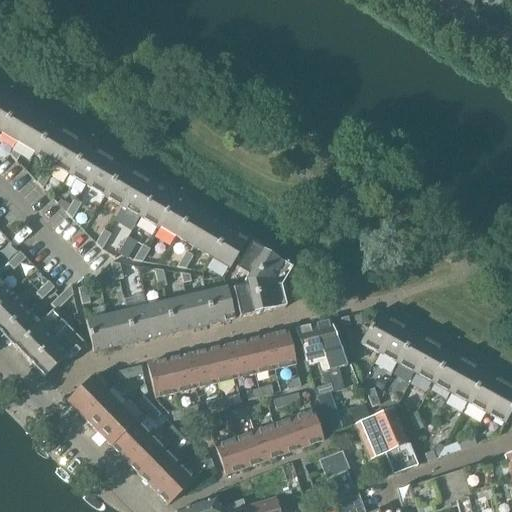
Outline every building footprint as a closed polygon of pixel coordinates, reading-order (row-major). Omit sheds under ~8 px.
[(0,132),(1,133),(17,105),(0,94),(0,132)] [(18,143),(35,115),(17,105),(1,133),(18,143)] [(36,154),(52,126),(35,115),(18,143),(36,154)] [(34,156),(52,166),(70,136),(52,126),(36,154),(34,156)] [(52,166),(69,177),(87,147),(70,136),(52,166)] [(75,180),(87,187),(105,157),(87,147),(69,177),(75,180)] [(14,150),(10,156),(17,163),(22,154),(14,150)] [(87,187),(105,198),(123,168),(105,157),(87,187)] [(105,198),(122,208),(140,178),(123,168),(105,198)] [(41,177),(48,181),(52,174),(44,170),(41,177)] [(48,181),(41,177),(37,184),(43,190),(48,181)] [(69,177),(65,185),(70,188),(75,180),(69,177)] [(122,208),(140,219),(158,189),(140,178),(122,208)] [(157,229),(158,227),(175,199),(158,189),(140,219),(157,229)] [(158,227),(176,238),(193,210),(175,199),(158,227)] [(70,207),(78,211),(81,204),(74,200),(70,207)] [(78,211),(70,207),(66,214),(72,220),(78,211)] [(176,238),(194,248),(210,220),(193,210),(176,238)] [(194,248),(211,258),(228,230),(210,220),(194,248)] [(0,253),(1,254),(12,232),(3,228),(0,234),(0,253)] [(230,270),(247,242),(228,230),(211,258),(230,270)] [(100,238),(107,242),(111,235),(103,231),(100,238)] [(107,242),(100,238),(96,244),(102,251),(107,242)] [(136,243),(127,238),(118,254),(127,259),(136,243)] [(281,287),(292,269),(251,244),(236,270),(253,281),(252,283),(253,285),(233,290),(240,319),(286,308),(281,287)] [(139,252),(146,257),(150,250),(143,246),(139,252)] [(146,257),(139,252),(133,262),(142,264),(146,257)] [(182,259),(190,264),(194,257),(186,252),(182,259)] [(14,259),(20,265),(26,259),(20,253),(14,259)] [(20,265),(14,259),(8,265),(11,268),(14,271),(20,265)] [(190,264),(182,259),(176,269),(186,270),(190,264)] [(113,274),(121,272),(119,265),(111,263),(113,274)] [(8,265),(3,270),(6,273),(11,268),(8,265)] [(156,281),(165,279),(163,271),(154,270),(156,281)] [(121,272),(113,274),(115,282),(123,280),(121,272)] [(190,275),(180,274),(183,284),(191,282),(190,275)] [(165,279),(156,281),(158,288),(167,286),(165,279)] [(0,306),(12,295),(0,282),(0,306)] [(42,288),(49,294),(55,288),(49,282),(42,288)] [(73,296),(71,286),(63,294),(69,300),(73,296)] [(78,289),(80,298),(89,295),(87,287),(78,289)] [(49,294),(42,288),(36,294),(42,300),(49,294)] [(206,293),(213,325),(234,320),(227,288),(206,293)] [(206,293),(186,298),(194,330),(213,325),(206,293)] [(63,306),(69,300),(63,294),(61,295),(57,300),(63,306)] [(26,310),(12,295),(0,306),(0,333),(1,334),(26,310)] [(89,295),(80,298),(82,306),(91,304),(89,295)] [(186,298),(166,303),(174,334),(194,330),(186,298)] [(63,306),(57,300),(51,305),(57,312),(63,306)] [(166,303),(146,307),(154,339),(174,334),(166,303)] [(134,344),(154,339),(146,307),(127,312),(134,344)] [(15,349),(41,325),(40,324),(26,310),(1,334),(15,349)] [(80,351),(87,350),(85,345),(83,343),(53,311),(40,324),(41,325),(15,349),(44,379),(63,360),(67,364),(73,357),(74,358),(80,351)] [(114,349),(134,344),(127,312),(107,317),(114,349)] [(367,314),(354,317),(356,325),(369,322),(367,314)] [(379,355),(396,324),(377,314),(360,344),(379,355)] [(114,349),(107,317),(86,322),(93,354),(114,349)] [(348,317),(340,320),(342,329),(351,327),(348,317)] [(330,322),(313,326),(324,365),(329,382),(330,382),(333,394),(343,391),(337,370),(346,368),(339,350),(340,349),(330,322)] [(396,324),(379,355),(397,365),(414,334),(396,324)] [(295,330),(308,369),(318,366),(324,387),(313,390),(316,399),(332,395),(328,382),(329,382),(324,365),(313,326),(295,330)] [(295,366),(287,332),(267,337),(275,371),(295,366)] [(415,375),(432,344),(414,334),(397,365),(415,375)] [(255,376),(275,371),(267,337),(247,342),(255,376)] [(235,380),(255,376),(247,342),(227,346),(235,380)] [(432,385),(449,354),(432,344),(415,375),(432,385)] [(215,385),(235,380),(227,346),(207,351),(215,385)] [(196,390),(215,385),(207,351),(187,356),(196,390)] [(450,395),(467,364),(449,354),(432,385),(450,395)] [(176,395),(196,390),(187,356),(168,361),(176,395)] [(176,395),(168,361),(147,365),(155,399),(176,395)] [(468,404),(485,374),(467,364),(450,395),(468,404)] [(141,367),(128,370),(130,379),(143,376),(141,367)] [(128,370),(116,373),(118,382),(130,379),(128,370)] [(486,414),(503,384),(485,374),(468,404),(486,414)] [(67,403),(82,418),(107,393),(92,378),(67,403)] [(286,382),(288,391),(301,387),(298,379),(286,382)] [(380,379),(375,388),(382,392),(387,382),(380,379)] [(210,398),(237,394),(235,384),(208,389),(210,398)] [(486,414),(505,425),(511,411),(511,388),(503,384),(486,414)] [(258,390),(261,398),(273,395),(271,386),(258,390)] [(377,397),(374,389),(366,393),(369,400),(377,397)] [(261,398),(258,390),(246,393),(248,402),(261,398)] [(82,418),(96,432),(121,408),(107,393),(82,418)] [(286,398),(288,407),(300,403),(298,394),(286,398)] [(145,413),(152,406),(148,402),(143,397),(137,403),(145,413)] [(219,400),(221,409),(234,406),(231,397),(219,400)] [(377,397),(369,400),(373,408),(381,405),(377,397)] [(288,407),(286,398),(273,401),(276,410),(288,407)] [(221,409),(219,400),(207,404),(209,412),(221,409)] [(247,408),(249,417),(261,414),(258,405),(247,408)] [(152,406),(145,413),(154,422),(161,416),(152,406)] [(184,410),(187,418),(199,415),(197,406),(184,410)] [(96,432),(110,447),(135,423),(121,408),(96,432)] [(249,417),(247,408),(235,412),(237,420),(249,417)] [(417,467),(393,409),(369,419),(355,425),(370,462),(385,456),(393,475),(416,466),(417,467)] [(187,418),(184,410),(172,413),(174,422),(187,418)] [(323,442),(312,411),(292,418),(303,449),(323,442)] [(345,411),(326,418),(331,432),(332,433),(351,425),(345,411)] [(417,413),(408,417),(412,425),(420,421),(417,413)] [(206,419),(208,428),(221,425),(219,416),(206,419)] [(292,418),(273,425),(284,456),(303,449),(292,418)] [(420,421),(412,425),(415,433),(424,429),(420,421)] [(110,447),(125,462),(150,437),(135,423),(110,447)] [(273,425),(254,432),(265,463),(284,456),(273,425)] [(174,442),(181,436),(172,427),(165,433),(174,442)] [(245,470),(265,463),(254,432),(235,439),(245,470)] [(181,436),(174,442),(183,451),(189,445),(181,436)] [(465,439),(468,448),(476,445),(473,436),(465,439)] [(125,462),(139,476),(164,452),(150,437),(125,462)] [(245,470),(235,439),(215,446),(226,477),(245,470)] [(465,439),(457,442),(460,451),(468,448),(465,439)] [(433,451),(425,454),(428,463),(438,459),(444,448),(437,444),(433,451)] [(139,476),(153,491),(178,467),(164,452),(139,476)] [(503,457),(505,462),(511,488),(511,453),(504,456),(504,457),(503,457)] [(330,457),(318,462),(326,480),(338,475),(330,457)] [(211,460),(199,464),(202,473),(214,468),(211,460)] [(511,511),(511,488),(505,462),(484,469),(484,470),(490,491),(495,511),(511,511)] [(291,465),(281,468),(289,491),(299,488),(291,465)] [(460,473),(468,497),(471,511),(495,511),(490,491),(484,470),(484,469),(483,466),(460,473)] [(178,467),(153,491),(168,506),(183,491),(193,482),(178,467)] [(338,475),(326,480),(333,499),(334,502),(337,511),(362,511),(355,490),(353,491),(346,472),(338,475)] [(460,473),(439,480),(448,509),(450,509),(457,507),(458,511),(471,511),(468,497),(460,473)] [(409,490),(414,505),(415,511),(440,511),(448,509),(439,480),(409,490)] [(414,505),(409,490),(408,486),(396,490),(401,509),(414,505)] [(235,511),(241,510),(239,506),(244,505),(242,500),(220,509),(216,498),(176,511),(235,511)] [(279,511),(276,500),(244,509),(244,510),(238,511),(279,511)]
